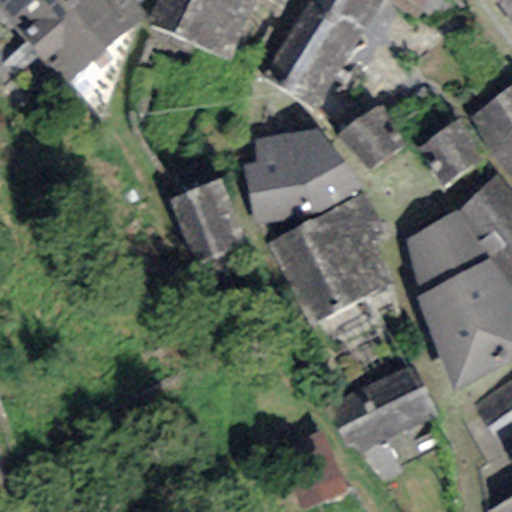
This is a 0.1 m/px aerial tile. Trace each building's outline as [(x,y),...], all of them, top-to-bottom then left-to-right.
[(113,0),(0,0),(0,4),(65,84),(135,27),(113,0)] [(224,61),(256,0),(159,0),(148,21),(224,61)] [(402,6),(391,0),(309,0),(263,79),(317,111),(365,31),(381,41),(402,6)] [(391,0),(402,6),(417,17),(427,0),(391,0)] [(511,0),(494,0),(511,23),(511,0)] [(511,92),(478,116),(511,163),(511,92)] [(376,104),(338,131),(367,172),(406,145),(376,104)] [(487,157),(462,118),(416,146),(440,186),(487,157)] [(317,129),(254,138),(255,163),(243,165),(253,225),(316,214),(361,190),(317,129)] [(511,194),(496,175),(456,211),(488,258),(511,286),(511,194)] [(219,178),(168,200),(198,269),(249,246),(219,178)] [(267,245),(311,327),(392,285),(369,241),(384,233),(363,195),(267,245)] [(511,286),(488,258),(456,211),(406,241),(419,294),(415,297),(452,387),(511,358),(511,306),(511,304),(511,303),(511,286)] [(408,363),(323,403),(348,456),(433,416),(408,363)] [(511,453),(511,380),(473,408),(507,456),(511,453)]
